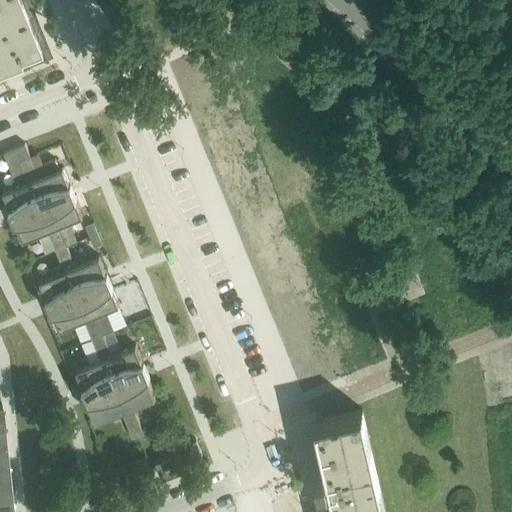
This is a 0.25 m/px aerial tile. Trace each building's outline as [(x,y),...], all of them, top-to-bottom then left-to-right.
[(0,0),(0,67),(20,59),(19,55),(40,46),(21,0),(0,0)] [(25,143),(4,152),(9,165),(18,185),(4,191),(14,215),(43,203),(33,178),(28,181),(24,170),(20,160),(31,156),(25,143)] [(31,156),(20,160),(24,170),(35,166),(31,156)] [(56,158),(35,167),(39,176),(33,178),(43,203),(73,190),(63,166),(59,168),(56,158)] [(35,166),(24,170),(28,181),(33,178),(39,176),(35,167),(35,166)] [(83,215),(73,190),(43,203),(53,227),(59,224),(63,235),(67,245),(77,241),(69,220),(83,215)] [(43,203),(14,215),(24,239),(48,229),(53,227),(43,203)] [(94,221),(85,225),(90,235),(98,232),(94,221)] [(59,224),(53,227),(48,229),(52,239),(63,235),(59,224)] [(98,232),(90,235),(94,246),(103,243),(98,232)] [(63,235),(52,239),(56,249),(67,245),(63,235)] [(67,245),(56,249),(60,260),(72,255),(67,245)] [(72,255),(60,260),(65,270),(70,267),(76,265),(72,255)] [(100,255),(76,265),(70,267),(80,292),(110,279),(100,255)] [(65,270),(40,280),(50,304),(80,292),(70,267),(65,270)] [(120,304),(110,279),(80,292),(90,316),(95,314),(100,324),(104,334),(114,330),(105,309),(120,304)] [(80,292),(50,304),(60,328),(84,318),(90,316),(80,292)] [(95,314),(90,316),(84,318),(88,328),(100,324),(95,314)] [(100,324),(88,328),(92,339),(104,334),(100,324)] [(114,330),(104,334),(108,344),(112,354),(106,356),(116,381),(146,369),(136,344),(122,350),(118,340),(114,330)] [(104,334),(92,339),(97,349),(108,344),(104,334)] [(108,344),(97,349),(101,359),(106,356),(112,354),(108,344)] [(77,369),(87,393),(116,381),(106,356),(101,359),(77,369)] [(146,369),(116,381),(126,405),(132,403),(156,393),(146,369)] [(116,381),(87,393),(97,417),(121,407),(126,405),(116,381)] [(132,403),(126,405),(121,407),(127,422),(138,418),(132,403)] [(386,511),(363,409),(317,420),(317,422),(322,421),(334,472),(317,476),(320,488),(324,487),(329,509),(341,507),(342,511),(386,511)] [(138,418),(127,422),(133,437),(145,436),(138,418)] [(156,461),(159,468),(163,478),(185,469),(178,452),(156,461)] [(8,460),(0,460),(0,479),(10,478),(8,460)] [(10,478),(0,479),(0,497),(12,497),(10,478)] [(13,511),(12,497),(0,497),(0,511),(13,511)]
